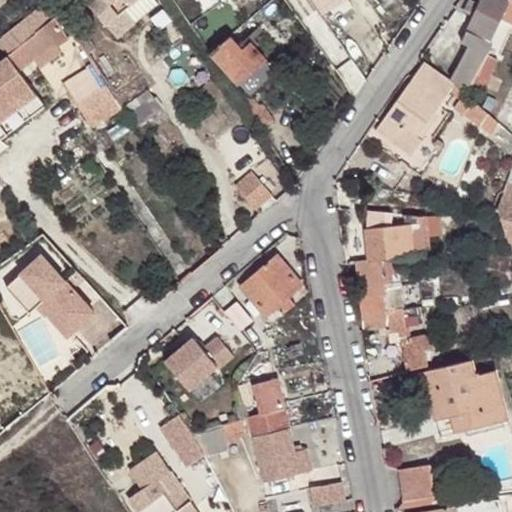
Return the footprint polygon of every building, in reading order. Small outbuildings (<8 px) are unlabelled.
[(43,0),(0,35),(0,42),(9,54),(19,66),(33,55),(50,40),(56,41),(68,34),(55,13),(44,0),(43,0)] [(130,18),(153,0),(92,0),(88,5),(123,47),(141,32),(130,18)] [(164,14),(153,0),(130,18),(141,32),(164,14)] [(308,0),(315,9),(329,0),(308,0)] [(469,41),(450,77),(464,90),(476,67),(482,69),(495,43),(486,39),(506,0),(479,0),(480,1),(473,12),(462,37),(469,41)] [(473,12),(480,1),(477,0),(466,0),(464,7),(473,12)] [(201,45),(207,55),(210,53),(229,36),(221,28),(218,30),(201,45)] [(75,36),(85,51),(94,44),(85,30),(75,36)] [(210,53),(237,84),(264,59),(262,55),(268,50),(254,34),(240,47),(229,36),(210,53)] [(50,40),(33,55),(39,64),(60,48),(56,41),(50,40)] [(9,54),(0,60),(0,137),(30,115),(21,103),(37,90),(19,66),(9,54)] [(247,95),(249,94),(275,72),(264,59),(237,84),(247,95)] [(421,60),(411,75),(443,98),(453,83),(421,60)] [(93,63),(63,81),(92,122),(121,104),(93,63)] [(443,98),(411,75),(386,113),(418,134),(443,98)] [(138,124),(161,108),(148,88),(125,105),(138,124)] [(484,137),(498,121),(464,90),(450,108),(459,115),(465,109),(478,123),(474,126),(484,137)] [(247,114),(258,106),(249,94),(247,95),(239,102),(247,114)] [(247,114),(261,135),(272,128),(258,106),(247,114)] [(248,172),(233,185),(254,210),(269,196),(248,172)] [(511,182),(508,182),(499,208),(511,238),(511,182)] [(432,220),(408,223),(412,257),(435,254),(432,220)] [(408,223),(367,227),(371,260),(356,261),(361,328),(385,325),(386,333),(409,330),(406,308),(392,310),(389,287),(406,285),(402,257),(412,257),(408,223)] [(45,245),(12,277),(37,304),(45,297),(76,330),(102,306),(45,245)] [(273,254),(240,283),(265,313),(277,303),(283,310),(293,302),(287,295),(299,284),(273,254)] [(221,309),(239,332),(251,322),(233,299),(221,309)] [(424,348),(437,348),(434,332),(421,335),(424,348)] [(403,353),(424,348),(421,335),(400,340),(403,353)] [(185,343),(164,360),(188,389),(216,366),(217,368),(232,355),(216,336),(202,348),(204,350),(196,357),(185,343)] [(192,337),(185,343),(196,357),(204,350),(202,348),(192,337)] [(429,362),(424,348),(403,353),(406,368),(429,362)] [(457,429),(479,424),(507,418),(496,372),(471,378),(466,357),(417,369),(429,419),(443,416),(454,413),(457,429)] [(246,418),(251,437),(288,428),(288,425),(276,377),(251,383),(258,413),(246,418)] [(223,412),(226,423),(234,421),(230,410),(223,412)] [(446,432),(457,429),(454,413),(443,416),(446,432)] [(191,434),(179,415),(166,424),(190,463),(201,456),(197,449),(191,434)] [(226,423),(218,426),(223,441),(243,435),(238,419),(234,421),(226,423)] [(482,430),(479,424),(457,429),(459,435),(482,430)] [(218,426),(191,434),(197,449),(223,441),(218,426)] [(288,428),(251,437),(261,481),(311,470),(306,447),(294,450),(288,428)] [(158,479),(172,469),(160,450),(130,469),(140,482),(143,488),(157,478),(158,479)] [(439,503),(444,502),(436,460),(429,462),(435,494),(405,501),(395,510),(408,508),(413,507),(424,505),(439,503)] [(399,468),(405,501),(435,494),(429,462),(399,468)] [(178,510),(192,501),(172,469),(158,479),(178,510)] [(139,511),(174,511),(178,510),(158,479),(157,478),(143,488),(129,497),(137,509),(139,511)] [(342,496),(340,481),(310,488),(313,502),(342,496)] [(199,511),(192,501),(178,510),(174,511),(199,511)]
